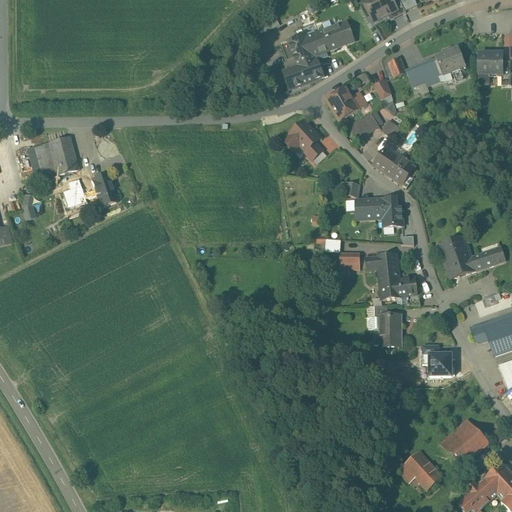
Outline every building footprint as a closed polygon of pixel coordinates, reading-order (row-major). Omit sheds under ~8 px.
[(362,0),(360,1),(373,24),(387,16),(397,11),(394,4),(391,0),(362,0)] [(398,0),(399,1),(405,12),(417,7),(414,0),(398,0)] [(399,1),(394,4),(397,11),(387,16),(390,22),(406,14),(405,12),(399,1)] [(274,16),(253,27),(258,37),(279,26),(274,16)] [(346,24),(323,32),(330,51),(353,42),(346,24)] [(313,34),(275,48),(281,64),(294,59),(296,64),(314,57),(330,51),(323,32),(314,36),(313,34)] [(458,50),(435,59),(442,75),(443,78),(465,68),(458,50)] [(503,56),(478,56),(478,76),(488,76),(503,76),(503,64),(503,56)] [(314,57),(296,64),(297,67),(286,71),(293,89),(322,78),(314,57)] [(400,60),(388,65),(394,80),(406,75),(400,60)] [(433,60),(405,71),(412,90),(418,88),(421,96),(429,93),(427,89),(442,83),(440,77),(439,76),(433,61),(433,60)] [(442,75),(436,60),(433,61),(439,76),(442,75)] [(369,82),(365,75),(357,79),(361,87),(369,82)] [(488,76),(478,76),(478,86),(488,86),(488,79),(488,76)] [(386,81),(374,88),(383,102),(391,97),(386,81)] [(345,89),(325,101),(339,123),(366,106),(359,94),(351,99),(345,89)] [(451,114),(439,115),(440,139),(453,138),(451,114)] [(371,115),(348,129),(355,142),(379,128),(371,115)] [(389,122),(381,132),(393,141),(400,130),(389,122)] [(319,140),(304,123),(290,136),(290,137),(284,142),(294,153),(300,147),(305,152),(315,145),(315,144),(319,140)] [(69,139),(26,151),(34,180),(55,174),(58,186),(81,179),(69,139)] [(305,152),(304,154),(312,162),(322,153),(315,144),(315,145),(305,152)] [(414,167),(387,148),(373,167),(406,190),(410,183),(409,182),(411,179),(407,177),(414,167)] [(87,202),(96,198),(100,210),(118,204),(108,175),(64,190),(72,212),(88,206),(87,202)] [(359,186),(339,183),(337,196),(357,199),(359,186)] [(506,191),(502,191),(503,209),(497,209),(497,213),(508,212),(506,191)] [(35,213),(36,196),(25,195),(25,213),(35,213)] [(396,199),(382,200),(382,220),(382,221),(383,229),(403,228),(402,208),(397,208),(396,199)] [(382,200),(355,201),(356,221),(382,220),(382,200)] [(0,247),(13,244),(8,227),(0,229),(0,247)] [(413,238),(403,238),(403,246),(414,247),(413,238)] [(464,238),(438,247),(445,268),(471,259),(464,238)] [(340,242),(326,241),(326,244),(325,253),(339,254),(340,242)] [(471,259),(445,268),(449,281),(481,270),(498,264),(505,262),(500,248),(471,259)] [(360,255),(340,255),(339,270),(359,271),(360,255)] [(396,255),(376,258),(377,271),(377,272),(379,284),(399,282),(399,281),(396,255)] [(376,258),(365,259),(367,272),(377,271),(376,258)] [(498,264),(481,270),(483,275),(500,270),(498,264)] [(399,282),(379,284),(381,302),(402,299),(401,298),(417,296),(415,279),(399,281),(399,282)] [(506,293),(475,303),(479,317),(510,306),(506,293)] [(419,299),(407,300),(408,307),(420,307),(419,299)] [(387,308),(374,308),(374,320),(380,319),(387,318),(387,308)] [(511,314),(482,325),(488,341),(493,358),(511,351),(511,314)] [(387,318),(380,319),(380,347),(400,347),(400,318),(387,318)] [(482,325),(471,329),(475,342),(479,344),(488,341),(482,325)] [(422,347),(422,357),(429,357),(439,356),(439,347),(422,347)] [(429,357),(422,357),(422,367),(429,367),(430,379),(452,378),(455,377),(454,370),(451,368),(451,356),(439,356),(429,357)] [(511,361),(498,367),(505,386),(511,381),(511,361)] [(467,421),(440,446),(462,470),(489,445),(467,421)] [(442,478),(419,453),(397,472),(421,497),(427,492),(442,478)] [(511,475),(502,464),(457,505),(463,511),(479,511),(497,496),(504,503),(511,495),(511,475)] [(511,511),(511,495),(504,503),(501,506),(507,511),(511,511)]
